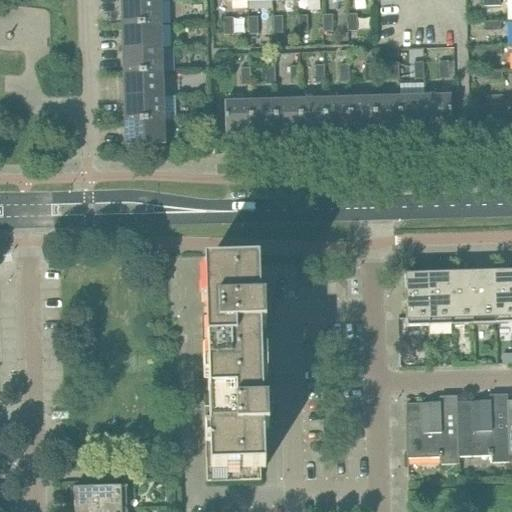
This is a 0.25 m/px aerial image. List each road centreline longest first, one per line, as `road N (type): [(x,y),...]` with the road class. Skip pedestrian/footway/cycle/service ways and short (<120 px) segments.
road 1 (tertiary): [(25,210),(374,207)]
road 2 (residential): [(33,511),(25,210)]
road 3 (residential): [(375,382),(373,243)]
road 4 (residential): [(373,243),(511,235)]
road 5 (tertiary): [(374,207),(511,204)]
road 6 (residential): [(511,378),(375,382)]
road 7 (residential): [(378,511),(375,382)]
